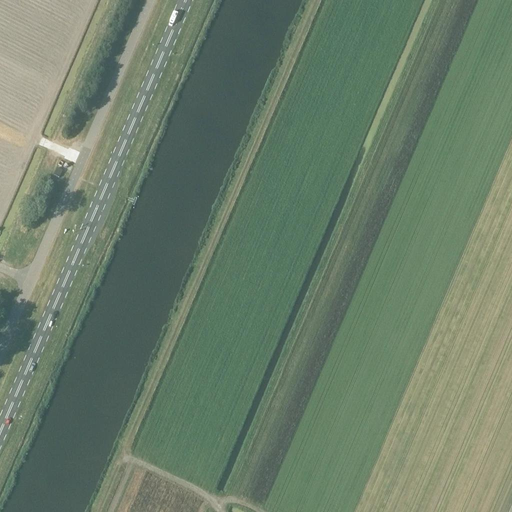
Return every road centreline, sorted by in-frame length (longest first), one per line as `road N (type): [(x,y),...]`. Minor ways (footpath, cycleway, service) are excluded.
road 1 (track): [(97,511),(316,0)]
road 2 (primary): [(0,431),(185,0)]
road 3 (unclassified): [(149,0),(0,349)]
road 4 (track): [(92,0),(35,139)]
road 5 (track): [(80,160),(35,139),(0,217)]
